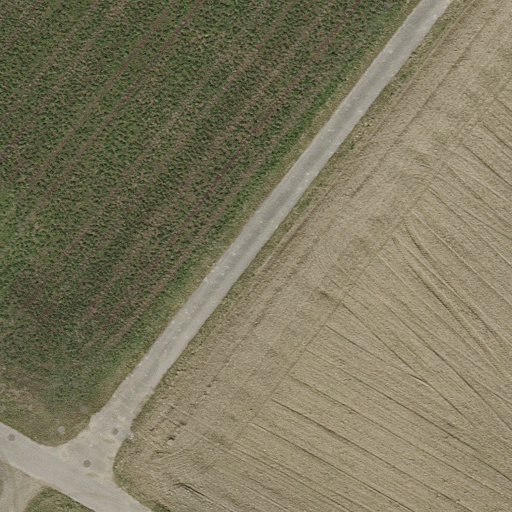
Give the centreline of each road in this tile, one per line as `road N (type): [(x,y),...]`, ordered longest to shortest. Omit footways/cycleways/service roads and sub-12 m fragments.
road 1 (track): [(67,483),(440,0)]
road 2 (track): [(0,444),(116,511)]
